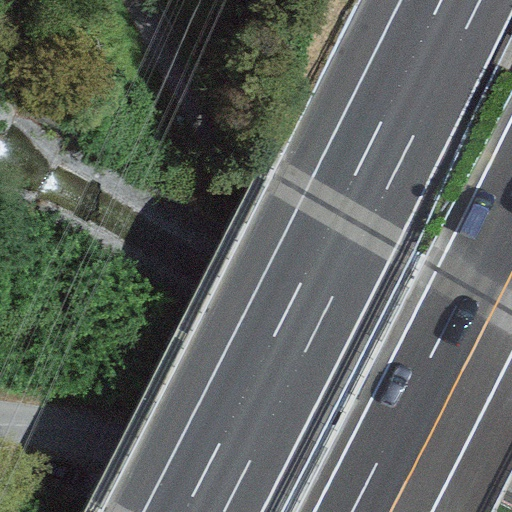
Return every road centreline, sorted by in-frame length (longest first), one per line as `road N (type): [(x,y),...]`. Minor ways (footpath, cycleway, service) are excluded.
road 1 (motorway): [(456,0),(200,511)]
road 2 (motorway): [(373,511),(511,235)]
